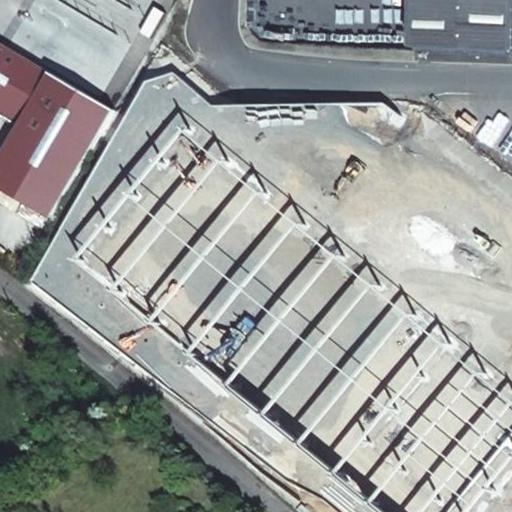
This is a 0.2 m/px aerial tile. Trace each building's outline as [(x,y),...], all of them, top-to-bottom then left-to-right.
[(511,0),(422,0),(421,49),(511,51),(511,0)] [(0,38),(0,58),(9,44),(0,38)] [(114,106),(9,44),(0,58),(0,60),(45,86),(13,144),(74,178),(114,106)] [(470,335),(486,317),(421,262),(392,294),(433,333),(427,341),(441,355),(463,330),(470,335)] [(291,510),(293,511),(324,511),(361,473),(361,468),(346,454),(334,467),(324,457),(332,449),(315,433),(308,441),(305,438),(277,467),(306,495),(291,510)]
